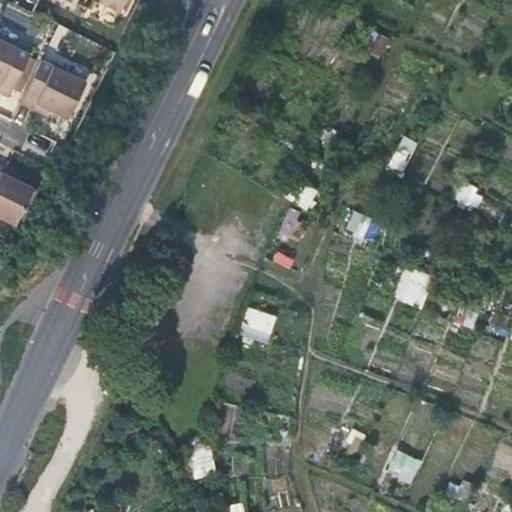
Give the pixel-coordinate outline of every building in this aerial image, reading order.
[(0,31),(0,84),(9,89),(31,47),(0,31)] [(42,52),(22,94),(38,102),(42,96),(50,102),(70,111),(87,77),(82,76),(84,72),(42,52)] [(42,96),(38,102),(48,108),(50,102),(42,96)] [(390,167),(404,174),(418,142),(404,136),(390,167)] [(11,162),(0,156),(0,209),(18,219),(35,180),(18,172),(8,167),(11,162)] [(20,166),(11,162),(8,167),(18,172),(20,166)] [(471,204),(478,187),(459,180),(452,197),(471,204)] [(302,184),(291,199),(304,209),(315,193),(302,184)] [(284,210),(284,236),(301,236),(300,209),(284,210)] [(346,233),(366,238),(372,216),(352,211),(346,233)] [(393,297),(422,308),(433,277),(405,267),(393,297)] [(239,337),(269,346),(279,316),(248,307),(239,337)] [(380,402),(379,424),(401,425),(403,403),(380,402)] [(403,451),(395,492),(413,495),(421,455),(403,451)] [(511,511),(511,504),(506,502),(502,511),(511,511)]
